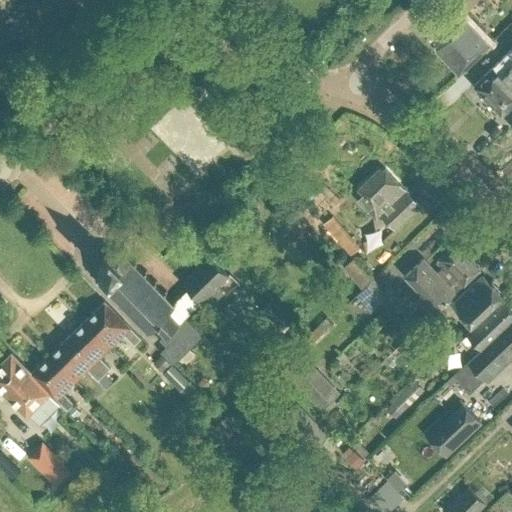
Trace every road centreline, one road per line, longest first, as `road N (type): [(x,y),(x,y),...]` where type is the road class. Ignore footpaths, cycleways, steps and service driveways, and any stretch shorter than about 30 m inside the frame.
road 1 (unclassified): [(356,90),(205,45),(135,48),(85,76),(2,171)]
road 2 (unclassified): [(511,226),(409,121),(356,90)]
